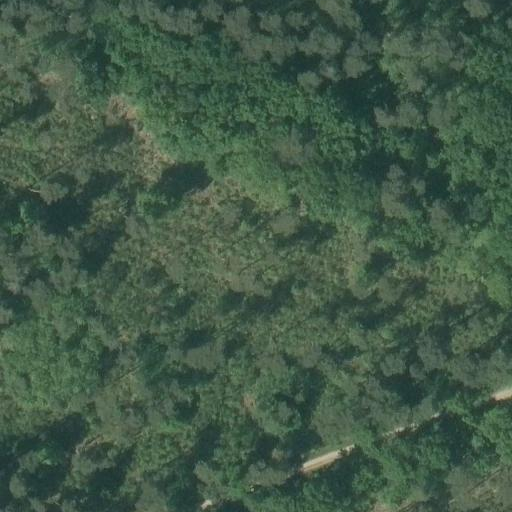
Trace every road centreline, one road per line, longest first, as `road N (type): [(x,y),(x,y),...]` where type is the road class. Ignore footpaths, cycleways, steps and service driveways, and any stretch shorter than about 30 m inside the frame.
road 1 (track): [(511,183),(173,0)]
road 2 (track): [(198,511),(511,393)]
road 3 (track): [(481,0),(434,143)]
